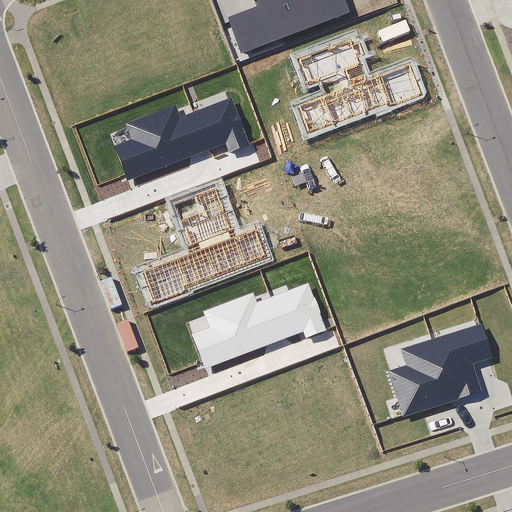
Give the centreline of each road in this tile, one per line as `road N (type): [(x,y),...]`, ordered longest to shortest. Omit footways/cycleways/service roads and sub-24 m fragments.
road 1 (residential): [(0,64),(162,511)]
road 2 (residential): [(435,0),(511,196)]
road 3 (residential): [(511,459),(354,511)]
